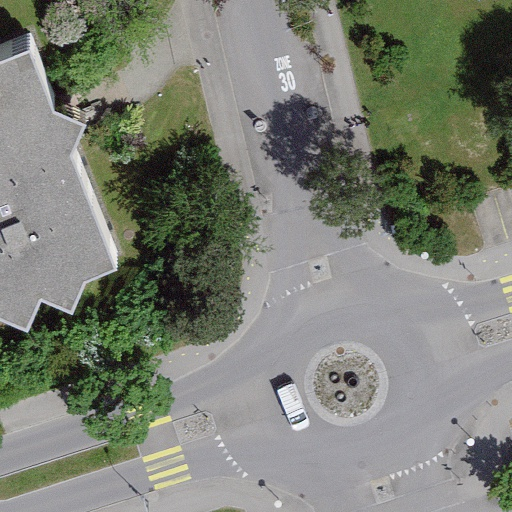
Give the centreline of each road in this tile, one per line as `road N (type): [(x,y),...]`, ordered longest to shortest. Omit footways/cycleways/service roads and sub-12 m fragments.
road 1 (residential): [(323,308),(259,0)]
road 2 (residential): [(280,411),(0,492)]
road 3 (residential): [(323,308),(284,338),(274,362),(280,411)]
road 4 (residential): [(420,356),(393,318),(371,307),(323,308)]
